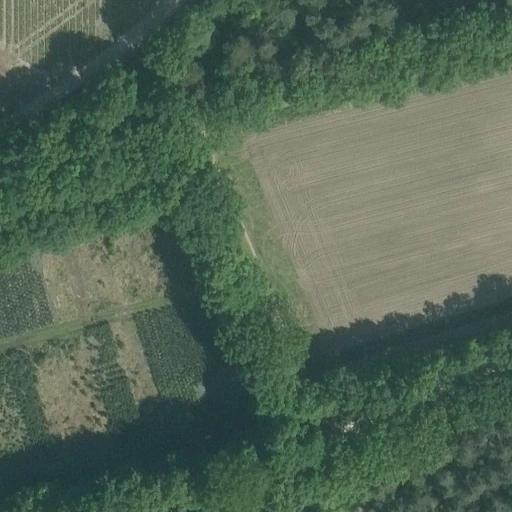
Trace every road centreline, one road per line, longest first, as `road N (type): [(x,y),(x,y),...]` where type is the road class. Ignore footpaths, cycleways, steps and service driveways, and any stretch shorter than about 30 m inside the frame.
road 1 (track): [(511,369),(32,511)]
road 2 (track): [(324,428),(154,18)]
road 3 (track): [(0,128),(177,0)]
road 4 (unknown): [(0,197),(206,143)]
